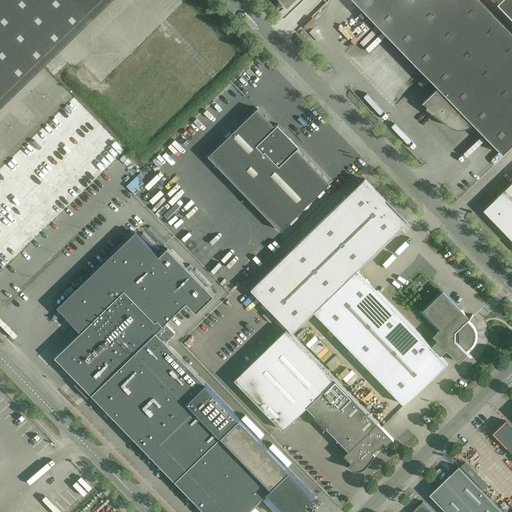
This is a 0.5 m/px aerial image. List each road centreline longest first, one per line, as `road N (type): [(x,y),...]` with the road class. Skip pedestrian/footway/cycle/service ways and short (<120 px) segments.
road 1 (unclassified): [(511,282),(237,0)]
road 2 (unknown): [(361,511),(224,379),(224,362),(258,336)]
road 3 (unknown): [(268,89),(179,187),(197,219),(244,255)]
road 4 (unclassified): [(148,511),(0,357)]
road 5 (unclassified): [(365,511),(511,370)]
road 6 (unknown): [(332,97),(354,80),(331,54),(326,28),(351,0)]
road 7 (unknown): [(354,80),(442,168)]
